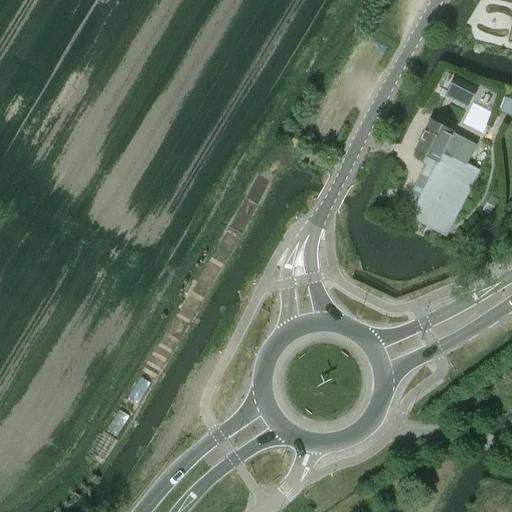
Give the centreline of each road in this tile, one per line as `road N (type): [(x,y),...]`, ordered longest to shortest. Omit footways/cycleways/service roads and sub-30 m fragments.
road 1 (tertiary): [(326,205),(438,0)]
road 2 (primary): [(261,396),(187,458),(141,511)]
road 3 (primary): [(511,275),(423,324),(367,341)]
road 4 (primary): [(384,378),(511,303)]
road 5 (tertiary): [(326,205),(288,264),(287,332)]
road 6 (primary): [(178,511),(214,473),(284,432)]
road 7 (tertiary): [(335,322),(318,299),(309,259),(326,205)]
